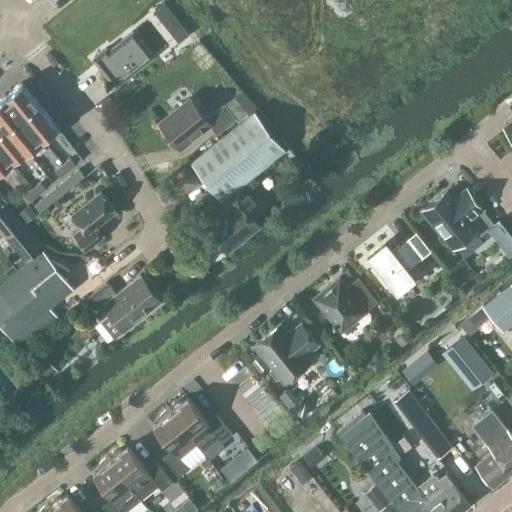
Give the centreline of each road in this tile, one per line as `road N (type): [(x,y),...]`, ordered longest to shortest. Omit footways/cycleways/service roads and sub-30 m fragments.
road 1 (residential): [(8,511),(465,145),(511,204)]
road 2 (residential): [(137,254),(160,232),(152,204),(15,25)]
road 3 (residential): [(324,0),(381,72),(469,0)]
